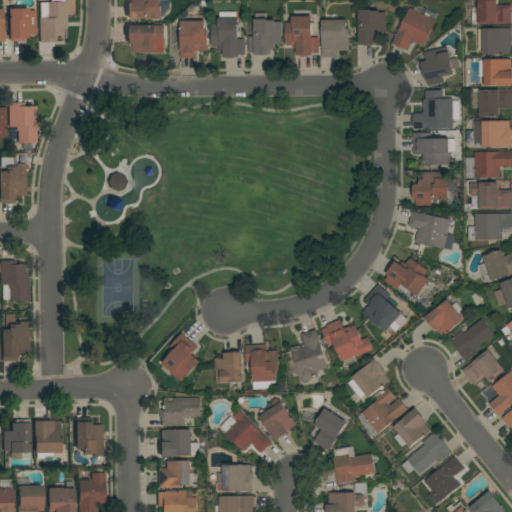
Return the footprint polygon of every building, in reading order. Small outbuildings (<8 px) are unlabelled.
[(67,29),(63,29),(63,39),(56,39),(56,43),(39,43),(39,19),(46,19),(46,15),(47,15),(47,3),(51,3),(51,0),(63,0),(63,2),(66,2),(67,29)] [(128,17),(127,17),(127,5),(128,5),(128,3),(133,3),(133,0),(161,0),(161,6),(163,6),(163,19),(128,19),(128,17)] [(498,0),(498,5),(511,5),(511,24),(478,25),(478,0),(498,0)] [(423,47),(413,42),(414,39),(412,38),(406,50),(401,48),(401,49),(396,46),(397,46),(392,43),(394,39),(410,7),(437,21),(423,47)] [(28,8),(28,11),(35,11),(36,34),(28,35),(28,39),(24,39),(24,41),(10,42),(10,39),(9,39),(8,9),(28,8)] [(387,35),(379,35),(379,40),(375,40),(375,45),(373,45),(373,46),(366,46),(366,45),(359,45),(359,10),(372,10),(372,11),(380,11),(380,13),(386,13),(387,35)] [(312,38),(319,38),(319,53),(313,53),(313,55),(309,55),(309,57),(301,57),(301,55),(297,56),(297,49),(294,49),(294,45),(287,45),(287,44),(286,44),(285,23),(292,23),(292,16),(312,16),(312,38)] [(239,18),(239,39),(245,39),(245,55),(239,55),(239,57),(236,57),(236,58),(227,58),(227,57),(224,57),(224,46),(212,46),(212,25),(219,25),(219,19),(239,18)] [(254,52),(249,52),(249,34),(254,34),(254,19),(267,19),(267,20),(275,20),(275,22),(282,22),(282,44),(275,44),(275,49),(271,49),(271,54),(269,54),(269,55),(256,56),(256,54),(254,54),(254,52)] [(346,29),(349,29),(349,50),(348,50),(348,51),(340,51),(340,50),(337,50),(337,57),(323,57),(323,20),(346,20),(346,29)] [(206,21),(206,30),(208,30),(208,51),(206,51),(206,52),(200,52),(200,51),(196,51),(196,59),(181,59),(181,21),(206,21)] [(148,26),(148,25),(165,26),(164,40),(158,40),(157,49),(165,50),(164,54),(133,53),(133,44),(127,44),(127,39),(126,39),(126,28),(128,28),(128,26),(148,26)] [(511,46),(510,47),(510,55),(483,55),(483,50),(478,50),(478,29),(511,28),(511,46)] [(427,80),(426,80),(421,62),(426,61),(424,52),(447,46),(448,51),(449,51),(451,59),(458,57),(460,67),(453,69),(454,73),(442,76),(444,82),(428,86),(427,80)] [(511,59),(511,71),(511,86),(498,86),(498,85),(484,85),(484,59),(511,59)] [(511,108),(499,109),(500,117),(480,117),(480,108),(472,108),(472,92),(480,92),(480,90),(499,89),(499,90),(511,90),(511,108)] [(414,129),(414,128),(413,128),(413,115),(414,115),(414,113),(424,113),(424,108),(423,108),(423,100),(424,100),(424,99),(426,99),(426,90),(443,90),(443,99),(453,98),(453,128),(414,129)] [(22,102),(23,106),(37,106),(37,110),(32,110),(32,116),(37,116),(37,127),(36,127),(37,142),(17,143),(17,131),(16,131),(16,126),(9,127),(8,102),(22,102)] [(510,121),(510,128),(511,128),(511,148),(507,148),(507,147),(482,147),(482,141),(474,142),(474,125),(482,125),(482,121),(510,121)] [(432,133),(432,138),(449,138),(449,139),(456,139),(456,152),(450,152),(450,159),(449,159),(449,165),(424,165),(424,164),(423,164),(423,157),(423,153),(420,153),(420,154),(413,154),(413,133),(432,133)] [(474,158),(474,152),(497,152),(497,151),(511,151),(511,166),(500,166),(500,178),(466,178),(465,158),(474,158)] [(26,195),(15,196),(15,199),(14,199),(14,203),(0,203),(0,171),(5,171),(5,168),(2,168),(2,158),(14,158),(14,166),(16,166),(16,163),(26,163),(26,195)] [(110,189),(107,182),(110,175),(117,172),(124,175),(127,182),(124,189),(117,192),(110,189)] [(432,200),(432,206),(416,206),(416,200),(414,200),(414,179),(424,179),(424,172),(439,172),(439,178),(447,178),(447,181),(454,181),(454,191),(453,191),(453,198),(449,198),(449,200),(432,200)] [(511,209),(496,210),(496,209),(472,209),(472,195),(470,195),(470,183),(479,183),(479,182),(499,182),(499,191),(511,190),(511,209)] [(416,243),(416,242),(415,242),(417,233),(418,233),(419,228),(408,226),(412,211),(418,212),(451,219),(451,222),(453,222),(452,225),(450,225),(448,234),(455,236),(452,250),(416,243)] [(511,214),(511,227),(503,227),(503,233),(501,233),(501,240),(468,240),(468,227),(474,227),(474,220),(475,220),(475,214),(511,214)] [(485,263),(483,256),(502,250),(504,256),(511,253),(511,274),(509,276),(508,274),(485,283),(479,265),(485,263)] [(388,275),(386,274),(389,271),(388,270),(392,264),(393,265),(396,261),(400,264),(402,261),(406,264),(409,259),(410,259),(411,258),(428,271),(425,276),(430,279),(429,280),(432,283),(422,297),(419,295),(418,296),(410,290),(407,294),(398,288),(397,290),(385,280),(388,275)] [(28,301),(8,301),(8,288),(2,288),(2,285),(0,285),(0,260),(15,260),(15,264),(28,264),(28,268),(24,268),(25,274),(28,274),(28,301)] [(494,292),(502,289),(500,283),(511,278),(511,306),(509,308),(507,303),(499,306),(494,292)] [(378,284),(391,296),(387,300),(402,313),(401,314),(407,319),(401,326),(395,321),(386,331),(380,325),(378,327),(363,314),(364,312),(363,312),(367,307),(368,307),(370,305),(365,300),(378,284)] [(465,320),(444,337),(436,328),(434,329),(425,318),(438,307),(438,308),(448,300),(465,320)] [(477,348),(480,351),(466,362),(459,353),(459,352),(450,340),(455,336),(453,334),(460,328),(464,333),(482,319),(494,334),(477,348)] [(354,358),(356,361),(346,366),(344,360),(342,361),(334,343),(328,345),(322,330),(327,327),(326,325),(340,320),(344,329),(350,326),(350,327),(355,325),(362,341),(368,338),(373,349),(354,358)] [(9,329),(9,323),(18,323),(18,322),(28,321),(29,353),(17,354),(18,357),(17,357),(17,361),(2,362),(1,329),(9,329)] [(316,372),(318,377),(309,380),(308,383),(305,384),(301,382),(291,349),(291,348),(300,345),(300,346),(305,344),(301,334),(316,329),(318,336),(328,368),(316,372)] [(191,354),(193,356),(199,361),(199,362),(200,362),(182,382),(178,378),(177,379),(171,373),(172,372),(163,364),(174,351),(170,347),(183,333),(198,347),(191,354)] [(266,344),(267,351),(278,351),(280,371),(281,371),(281,376),(277,377),(277,381),(276,381),(276,383),(271,383),(272,388),(254,389),(252,362),(247,363),(246,346),(266,344)] [(505,370),(490,383),(485,377),(474,386),(462,370),(488,349),(505,370)] [(244,381),(216,383),(215,358),(224,358),(224,353),(242,352),(244,381)] [(353,379),(352,378),(373,361),(372,360),(374,359),(386,374),(385,375),(390,381),(368,398),(366,395),(361,399),(348,383),(353,379)] [(511,404),(511,405),(511,406),(499,416),(489,404),(499,395),(492,386),(511,370),(511,404)] [(361,414),(378,400),(376,398),(376,397),(375,396),(380,391),(382,393),(388,388),(395,397),(388,403),(390,406),(399,398),(408,409),(378,434),(361,414)] [(161,410),(165,410),(165,398),(168,398),(168,402),(174,402),(174,398),(185,398),(201,398),(201,417),(189,417),(189,419),(185,419),(185,426),(161,427),(161,410)] [(273,407),(272,405),(272,401),(276,398),(280,400),(296,425),(286,431),(288,433),(275,441),(266,428),(267,427),(260,416),(273,407)] [(347,423),(329,451),(314,441),(322,429),(315,425),(326,408),(347,423)] [(405,418),(404,418),(416,408),(426,420),(424,422),(431,430),(410,447),(394,427),(405,418)] [(511,430),(502,418),(511,409),(511,430)] [(243,451),(225,433),(226,432),(220,427),(231,416),(237,422),(238,421),(233,417),(240,410),(244,415),(260,431),(260,430),(272,442),(261,453),(251,443),(243,451)] [(30,453),(10,453),(10,451),(3,451),(3,431),(11,431),(11,423),(15,423),(15,421),(28,420),(28,423),(30,423),(30,453)] [(61,421),(61,453),(52,453),(52,457),(44,457),(44,458),(36,458),(36,453),(35,453),(35,436),(33,436),(33,421),(61,421)] [(75,422),(90,422),(91,425),(102,425),(103,457),(93,457),(93,456),(84,456),(84,455),(83,455),(83,450),(75,450),(75,422)] [(192,456),(175,456),(175,457),(160,457),(160,442),(161,442),(161,430),(192,430),(192,456)] [(425,445),(423,442),(435,432),(441,440),(442,439),(446,443),(445,444),(452,453),(439,463),(437,460),(419,474),(415,469),(409,474),(402,465),(408,460),(407,459),(425,445)] [(354,477),(355,481),(338,484),(335,472),(336,472),(333,457),(338,457),(336,449),(348,447),(348,448),(354,447),(356,457),(372,454),(376,473),(354,477)] [(444,466),(443,465),(455,456),(464,468),(453,477),(461,486),(435,507),(427,497),(433,492),(424,481),(444,466)] [(166,468),(166,461),(191,460),(191,485),(179,486),(179,487),(158,488),(158,468),(166,468)] [(253,492),(248,492),(248,491),(224,492),(224,491),(217,491),(217,473),(223,473),(223,465),(250,465),(251,472),(252,472),(253,492)] [(105,504),(97,504),(97,511),(78,511),(78,502),(78,480),(91,480),(91,473),(105,473),(105,504)] [(63,488),(63,489),(65,489),(65,481),(73,481),(73,488),(74,488),(74,505),(75,505),(75,511),(48,511),(48,488),(63,488)] [(43,486),(43,511),(37,511),(18,511),(18,506),(17,506),(17,498),(18,498),(18,486),(43,486)] [(0,511),(0,489),(3,489),(3,490),(12,489),(12,508),(14,508),(14,511),(0,511)] [(162,511),(162,507),(157,507),(157,492),(164,492),(164,491),(186,491),(186,498),(197,498),(197,511),(162,511)] [(490,491),(506,511),(473,511),(470,508),(490,491)] [(327,511),(327,505),(329,505),(329,493),(356,493),(356,495),(361,494),(364,497),(364,504),(362,507),(356,507),(356,511),(327,511)] [(220,511),(220,496),(254,496),(254,511),(220,511)] [(449,511),(447,508),(452,504),(454,507),(461,502),(465,507),(464,508),(467,511),(449,511)]
